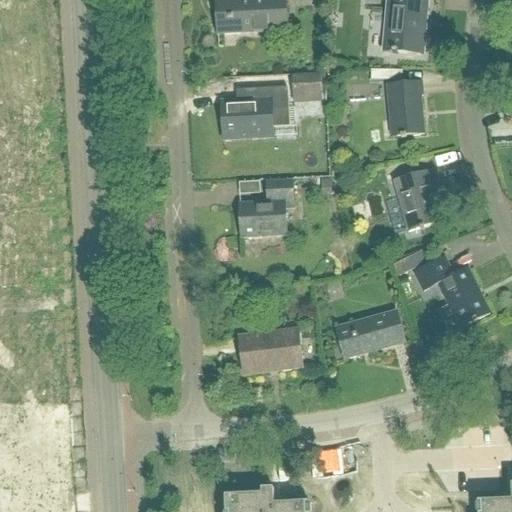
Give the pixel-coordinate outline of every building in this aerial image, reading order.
[(217,0),(220,38),(290,34),(287,0),(246,0),(234,1),(233,0),(217,0)] [(430,1),(417,0),(391,0),(388,37),(385,36),(384,54),(394,54),(394,56),(400,57),(400,55),(422,57),(425,28),(427,28),(430,1)] [(403,82),(403,72),(372,72),(372,82),(403,82)] [(321,97),(320,77),(295,78),(296,99),(321,97)] [(408,141),(408,139),(426,137),(423,99),(425,99),(424,85),(388,88),(392,140),(402,139),(402,141),(408,141)] [(276,140),(274,112),(291,111),(290,90),(259,92),(259,103),(223,105),(225,142),(276,140)] [(443,224),(443,225),(434,191),(440,190),(435,173),(396,184),(410,234),(421,231),(422,233),(427,232),(426,230),(444,225),(443,224)] [(296,211),(295,190),(295,182),(268,184),(269,205),(241,206),(243,242),(260,241),(260,240),(288,239),(287,211),(296,211)] [(439,286),(452,313),(462,332),(492,317),(469,270),(455,277),(446,260),(415,275),(425,294),(439,286)] [(346,363),(407,346),(398,315),(338,331),(346,363)] [(300,333),(240,340),(245,379),(304,371),(300,333)] [(511,511),(511,473),(511,474),(511,473),(511,489),(478,490),(480,506),(479,511),(511,511)] [(260,485),(224,485),(226,510),(225,511),(310,511),(310,506),(307,494),(307,492),(284,494),(273,493),(272,479),(261,479),(260,485)]
